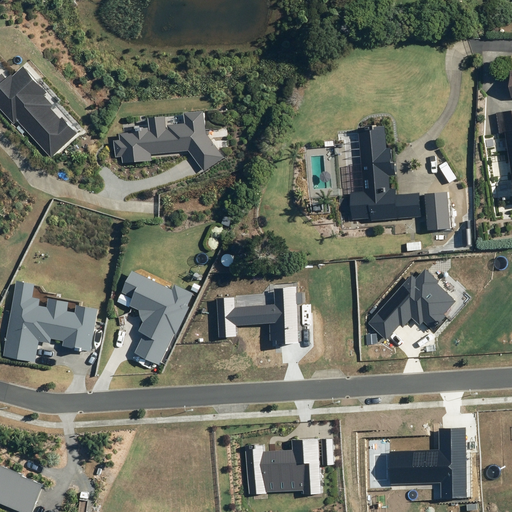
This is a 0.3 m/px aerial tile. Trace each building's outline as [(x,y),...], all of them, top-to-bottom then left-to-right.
[(413,38),(413,47),(432,49),(433,40),(413,38)] [(10,79),(5,73),(0,76),(0,108),(13,124),(16,121),(51,162),(85,133),(68,113),(63,117),(55,108),(60,104),(51,94),(53,92),(29,64),(10,79)] [(511,110),(495,113),(496,122),(502,121),(504,131),(511,186),(511,110)] [(127,155),(127,162),(157,161),(156,153),(194,151),(206,173),(230,159),(213,130),(212,111),(194,112),(194,123),(175,124),(174,115),(158,116),(159,127),(139,128),(139,132),(128,133),(129,139),(121,140),(122,155),(127,155)] [(384,140),(364,141),(365,161),(360,162),(361,177),(367,177),(368,191),(350,192),(352,220),(371,218),(371,221),(419,217),(417,193),(394,195),(393,189),(388,189),(387,176),(391,176),(389,151),(385,152),(384,140)] [(446,159),(437,165),(448,182),(456,177),(446,159)] [(442,192),(420,194),(423,230),(445,228),(442,192)] [(427,241),(419,242),(420,250),(428,249),(427,241)] [(418,242),(405,243),(405,252),(418,251),(418,242)] [(249,248),(240,256),(249,266),(258,257),(249,248)] [(140,351),(165,363),(180,332),(182,333),(195,306),(193,305),(199,292),(180,283),(177,289),(138,271),(128,291),(138,296),(134,305),(143,309),(144,309),(148,321),(148,322),(144,330),(149,333),(140,351)] [(46,300),(38,299),(41,282),(24,279),(21,296),(19,296),(14,314),(3,311),(0,322),(0,355),(0,360),(6,360),(7,356),(37,361),(40,341),(54,344),(55,339),(68,341),(67,345),(97,350),(104,309),(82,305),(81,311),(75,310),(77,301),(54,297),(53,305),(45,304),(46,300)]
